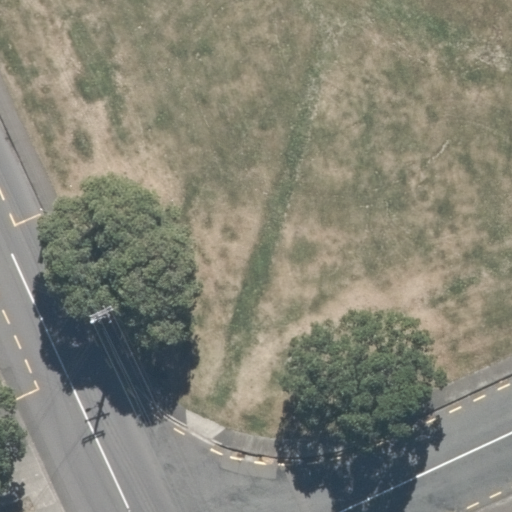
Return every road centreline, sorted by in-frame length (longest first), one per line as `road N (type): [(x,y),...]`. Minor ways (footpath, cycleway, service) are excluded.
road 1 (residential): [(127,511),(0,232)]
road 2 (residential): [(342,511),(511,432)]
